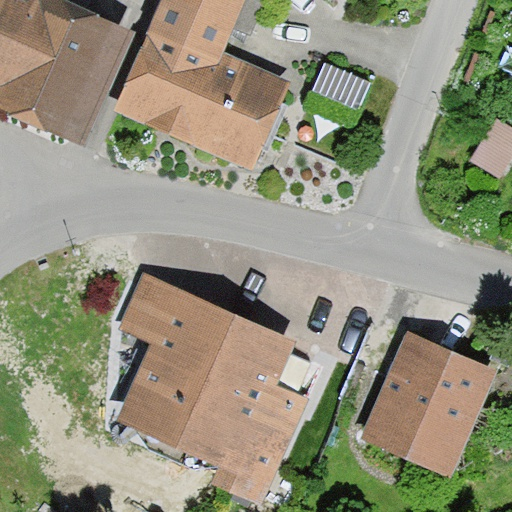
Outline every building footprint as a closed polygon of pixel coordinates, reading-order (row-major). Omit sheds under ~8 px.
[(0,0),(0,92),(74,125),(113,39),(31,3),(32,0),(0,0)] [(169,0),(124,103),(248,156),(279,88),(208,57),(221,23),(247,34),(261,0),(169,0)] [(495,174),(511,145),(511,130),(495,121),(472,160),(495,174)] [(292,403),(261,389),(280,346),(148,287),(132,324),(164,338),(130,413),(230,458),(219,483),(250,497),(292,403)] [(407,343),(369,429),(449,464),(487,378),(407,343)]
